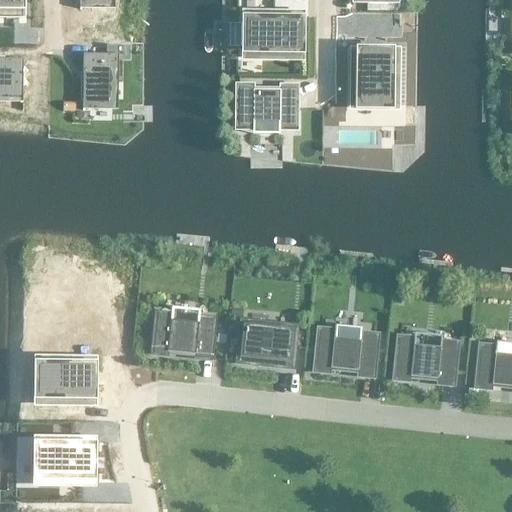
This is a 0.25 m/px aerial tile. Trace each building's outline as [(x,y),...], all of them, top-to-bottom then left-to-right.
[(0,0),(0,37),(24,38),(24,35),(21,35),(21,0),(0,0)] [(83,0),(83,11),(86,11),(86,7),(114,7),(114,0),(83,0)] [(246,18),(246,58),(301,58),(301,18),(246,18)] [(353,105),(353,107),(392,107),(393,107),(393,53),(392,53),(354,53),(353,105)] [(84,112),(84,107),(113,108),(113,59),(118,59),(118,57),(83,56),(82,112),(84,112)] [(0,99),(20,100),(20,105),(22,105),(22,61),(0,61),(0,99)] [(238,90),(238,129),(253,129),(253,125),(278,125),(278,129),(294,130),(294,90),(278,90),(278,92),(254,92),(254,90),(238,90)] [(156,316),(152,355),(168,357),(168,354),(193,357),(193,359),(208,361),(212,322),(197,320),(197,325),(171,322),(172,318),(156,316)] [(241,324),(237,364),(291,370),(295,329),(241,324)] [(356,376),(371,378),(375,339),(360,337),(359,342),(334,339),(334,335),(319,333),(315,372),(330,374),(331,371),(356,373),(356,376)] [(414,343),(399,341),(395,380),(410,382),(410,379),(436,381),(435,384),(450,386),(455,347),(440,345),(439,350),(414,347),(414,343)] [(511,354),(493,353),(493,349),(479,347),(475,387),(489,388),(489,384),(511,386),(511,354)] [(91,404),(92,365),(39,365),(38,403),(91,404)] [(92,484),(92,445),(40,445),(39,483),(92,484)] [(293,466),(290,493),(304,495),(303,502),(348,507),(349,500),(382,503),(385,467),(309,458),(308,467),(293,466)] [(200,489),(197,511),(242,511),(244,492),(237,492),(238,478),(211,475),(209,490),(200,489)] [(446,482),(443,510),(457,511),(511,511),(511,479),(462,475),(461,483),(446,482)]
